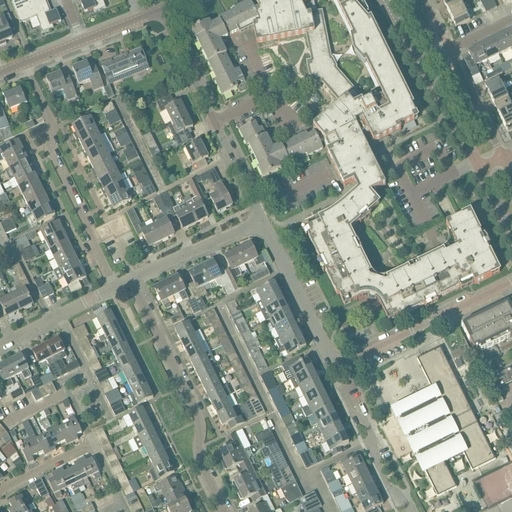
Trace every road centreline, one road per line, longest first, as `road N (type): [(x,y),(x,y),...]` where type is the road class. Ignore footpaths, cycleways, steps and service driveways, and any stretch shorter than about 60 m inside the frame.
road 1 (residential): [(223,511),(199,459),(200,424),(133,278)]
road 2 (residential): [(110,289),(25,61)]
road 3 (residential): [(335,365),(511,281)]
road 4 (residential): [(477,168),(386,0)]
road 5 (residential): [(413,511),(405,496),(393,494),(335,365)]
road 6 (residential): [(335,365),(264,219)]
road 7 (residential): [(133,278),(264,219)]
road 8 (residential): [(0,347),(110,289)]
road 9 (residential): [(213,121),(156,12)]
